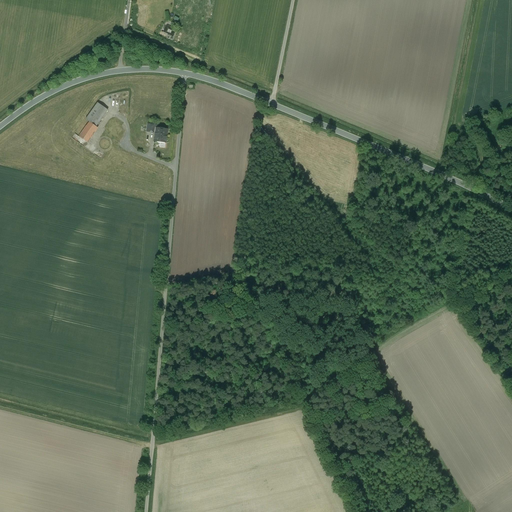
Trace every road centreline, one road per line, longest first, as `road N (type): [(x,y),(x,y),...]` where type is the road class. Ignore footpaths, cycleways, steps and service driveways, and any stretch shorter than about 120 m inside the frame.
road 1 (unclassified): [(146,511),(184,73)]
road 2 (tertiary): [(511,209),(184,73)]
road 3 (tertiary): [(184,73),(138,69),(83,78),(0,126)]
road 4 (track): [(0,406),(152,444)]
